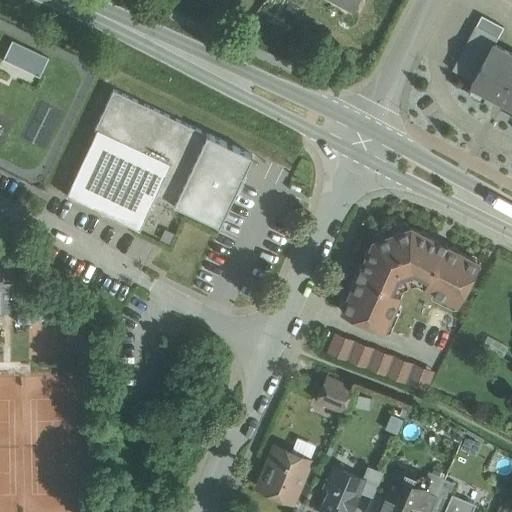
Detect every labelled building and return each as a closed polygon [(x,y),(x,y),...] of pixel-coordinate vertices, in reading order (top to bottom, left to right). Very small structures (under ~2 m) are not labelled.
[(498,37),(476,26),(453,70),(474,81),(493,44),(494,45),(498,37)] [(14,39),(6,57),(42,73),(50,55),(14,39)] [(511,54),(494,45),(493,44),(474,81),(472,85),(511,106),(511,54)] [(252,155),(113,90),(94,130),(96,131),(66,195),(139,230),(156,195),(219,225),(252,155)] [(1,187),(15,186),(15,172),(0,173),(1,187)] [(410,227),(373,240),(361,266),(360,265),(355,277),(356,277),(341,311),(367,323),(369,318),(380,323),(384,316),(389,319),(400,295),(396,293),(400,285),(418,279),(425,283),(423,287),(446,299),(449,293),(456,297),(462,286),(466,288),(479,262),(447,246),(447,244),(436,238),(435,240),(410,227)] [(0,307),(13,307),(13,283),(0,282),(0,307)] [(374,348),(335,332),(327,352),(366,367),(374,348)] [(395,356),(374,348),(366,367),(387,376),(395,356)] [(434,371),(395,356),(387,376),(426,391),(434,371)] [(353,388),(327,376),(316,400),(343,412),(353,388)] [(310,460),(276,446),(258,487),(292,501),(310,460)] [(363,478),(333,466),(325,485),(331,488),(327,496),(335,499),(329,511),(349,511),(358,491),(364,479),(363,478)] [(382,472),(368,466),(363,478),(364,479),(358,491),(372,497),(373,493),(382,472)] [(445,479),(428,472),(426,476),(421,488),(427,491),(426,492),(438,496),(445,479)] [(422,475),(415,479),(404,474),(402,480),(421,488),(426,476),(422,475)] [(394,477),(387,492),(378,511),(417,511),(426,492),(427,491),(421,488),(402,480),(394,477)] [(438,496),(431,511),(444,511),(452,494),(456,484),(445,479),(438,496)] [(426,492),(417,511),(431,511),(438,496),(426,492)] [(378,511),(384,498),(373,493),(372,497),(365,511),(378,511)] [(472,511),(476,504),(452,494),(444,511),(445,511),(472,511)]
